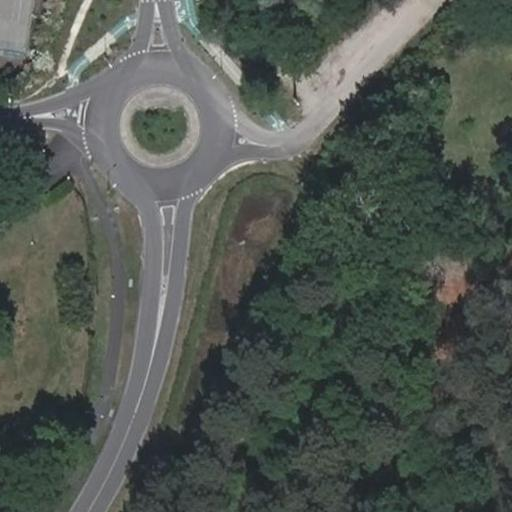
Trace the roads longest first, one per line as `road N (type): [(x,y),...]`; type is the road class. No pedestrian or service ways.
road 1 (residential): [(437,0),(322,121),(276,147)]
road 2 (tertiary): [(87,511),(126,437),(157,333)]
road 3 (tertiary): [(157,333),(192,179)]
road 4 (tertiary): [(141,181),(153,217),(157,333)]
